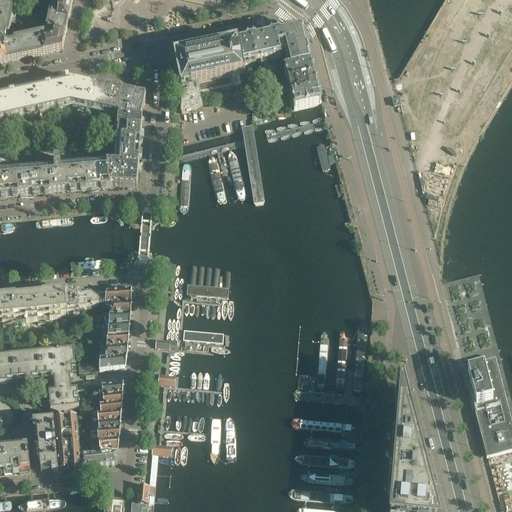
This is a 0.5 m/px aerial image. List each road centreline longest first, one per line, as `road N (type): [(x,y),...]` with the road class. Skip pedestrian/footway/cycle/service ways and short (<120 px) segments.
road 1 (primary): [(472,511),(356,71),(321,0)]
road 2 (primary): [(301,2),(337,58),(453,511)]
road 3 (residential): [(123,484),(145,281)]
road 4 (unclassified): [(0,80),(164,44)]
road 5 (residential): [(152,204),(164,44)]
road 6 (residential): [(152,204),(0,216)]
road 7 (residential): [(0,295),(145,281)]
road 8 (unclassified): [(164,44),(278,18),(301,2)]
road 9 (residential): [(377,511),(386,384)]
road 10 (residential): [(0,485),(89,478),(123,484)]
